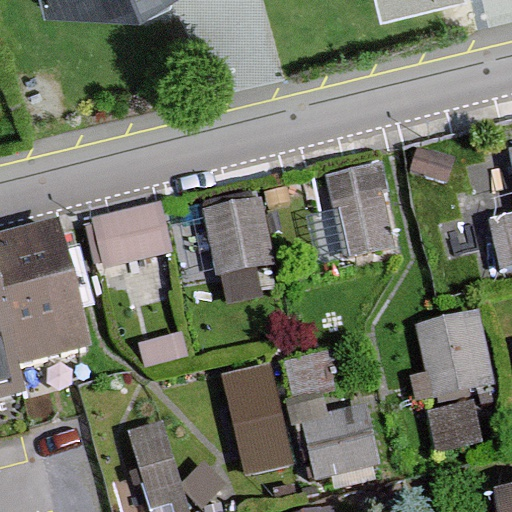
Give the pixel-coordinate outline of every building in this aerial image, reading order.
[(511,0),(493,0),(498,14),(511,9),(511,0)] [(511,143),(483,152),(503,219),(477,227),(491,276),(511,269),(511,143)] [(338,266),(391,254),(372,170),(319,182),(338,266)] [(222,277),(270,265),(253,202),(206,214),(222,277)] [(93,226),(105,275),(161,262),(149,213),(93,226)] [(55,229),(0,243),(0,375),(18,370),(14,356),(84,337),(55,229)] [(470,318),(418,329),(432,402),(485,391),(470,318)] [(223,366),(247,474),(296,463),(272,355),(223,366)] [(360,414),(296,428),(307,478),(371,464),(360,414)] [(156,428),(126,438),(148,507),(178,497),(156,428)] [(511,511),(511,499),(490,503),(491,511),(511,511)]
